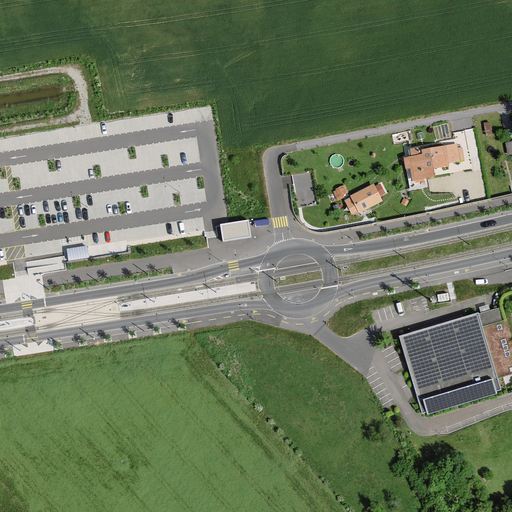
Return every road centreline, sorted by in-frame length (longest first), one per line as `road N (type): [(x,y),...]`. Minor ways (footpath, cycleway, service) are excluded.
road 1 (secondary): [(0,342),(279,305)]
road 2 (secondary): [(272,257),(0,308)]
road 3 (secondary): [(511,217),(315,249)]
road 4 (secondary): [(324,299),(511,254)]
